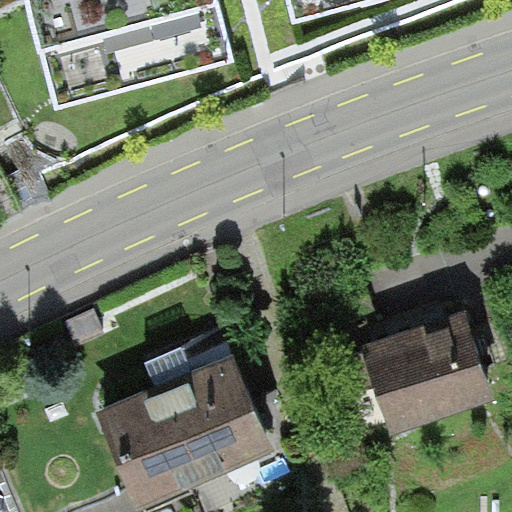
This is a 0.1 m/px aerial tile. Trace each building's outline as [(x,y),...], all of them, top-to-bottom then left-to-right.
[(28,0),(55,102),(229,49),(216,0),(28,0)] [(287,0),(293,19),(363,0),(287,0)] [(23,137),(0,148),(0,219),(52,193),(23,137)] [(363,276),(306,297),(319,332),(376,311),(363,276)] [(352,398),(377,389),(395,436),(495,400),(461,308),(362,345),(364,351),(339,361),(352,398)] [(95,309),(68,323),(79,344),(106,331),(95,309)] [(93,410),(128,490),(138,511),(277,449),(228,339),(147,374),(151,385),(93,410)] [(77,511),(128,490),(93,410),(78,375),(0,408),(0,459),(23,511),(77,511)]
